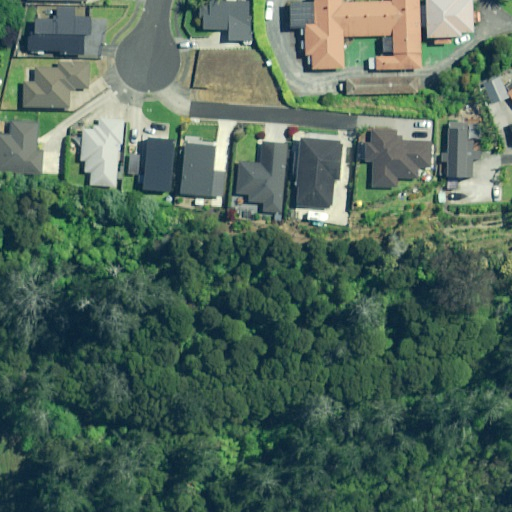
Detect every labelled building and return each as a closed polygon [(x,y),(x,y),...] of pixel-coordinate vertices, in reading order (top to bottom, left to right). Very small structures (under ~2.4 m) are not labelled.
[(250,3),(209,0),(209,7),(199,6),(199,18),(203,18),(203,29),(228,31),(228,40),(251,41),(253,18),(249,17),(250,3)] [(411,0),(295,4),(297,71),(341,70),(340,40),(366,39),(367,69),(413,68),(411,0)] [(463,0),(439,0),(419,1),(420,40),(465,39),(463,0)] [(28,49),(59,51),(59,56),(101,58),(103,18),(72,17),(73,9),(55,8),(54,21),(34,20),(34,36),(28,35),(28,49)] [(88,90),(88,63),(58,63),(58,69),(36,68),(36,82),(24,82),(23,107),(68,108),(68,89),(88,90)] [(389,77),(346,77),(347,94),(389,94),(389,77)] [(508,97),(499,77),(482,85),(492,105),(508,97)] [(94,126),(93,131),(83,130),(81,161),(85,162),(84,172),(91,172),(90,185),(115,187),(118,143),(124,143),(125,121),(98,119),(98,126),(94,126)] [(37,123),(10,121),(9,134),(0,133),(0,171),(41,175),(42,150),(35,150),(37,123)] [(467,124),(448,123),(445,177),(471,179),(472,159),(480,160),(480,150),(472,150),(472,140),(466,140),(467,124)] [(396,135),(396,131),(371,130),(370,144),(365,144),(364,162),(373,162),(372,187),(396,188),(397,178),(420,179),(420,168),(432,169),(433,143),(403,141),(403,136),(396,135)] [(174,142),(148,139),(143,190),(169,192),(174,142)] [(341,141),(298,140),(296,208),(331,209),(332,182),(339,182),(341,141)] [(285,144),(261,143),(259,164),(238,163),(236,194),(248,195),(248,202),(263,203),(262,212),(281,213),(285,144)] [(215,147),(185,145),(180,194),(221,198),(224,173),(212,172),(215,147)] [(138,156),(129,155),(129,174),(137,175),(138,156)]
